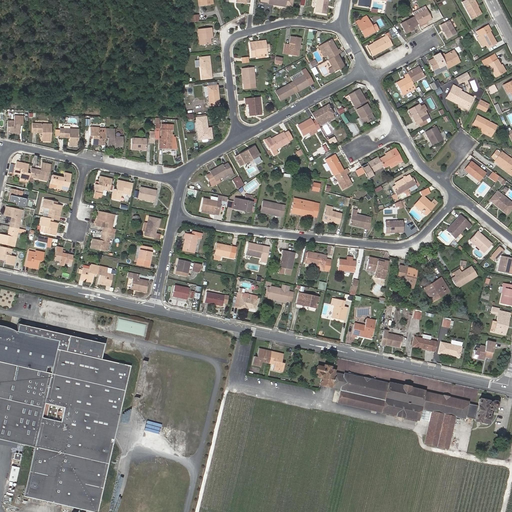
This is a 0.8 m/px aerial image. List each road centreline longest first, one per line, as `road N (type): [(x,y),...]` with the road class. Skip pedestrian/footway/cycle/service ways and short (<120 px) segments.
road 1 (tertiary): [(153,310),(507,388)]
road 2 (residential): [(174,218),(399,247),(418,240),(459,195)]
road 3 (residential): [(241,139),(232,38),(283,21),(343,25)]
road 4 (tertiary): [(0,276),(153,310)]
road 5 (residential): [(241,139),(368,68)]
